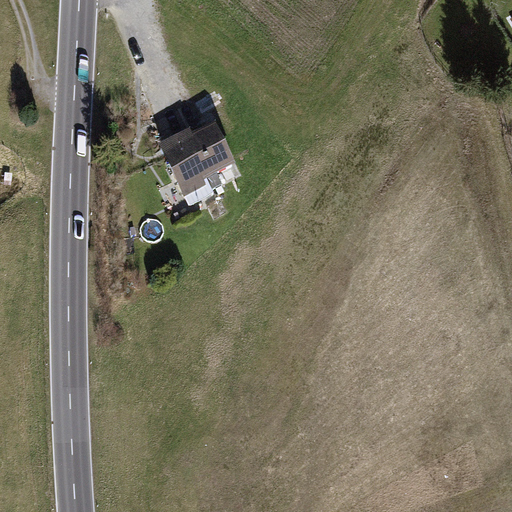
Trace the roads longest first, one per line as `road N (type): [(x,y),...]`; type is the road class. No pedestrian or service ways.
road 1 (secondary): [(76,511),(69,308),(79,0)]
road 2 (track): [(75,93),(43,90),(19,0)]
